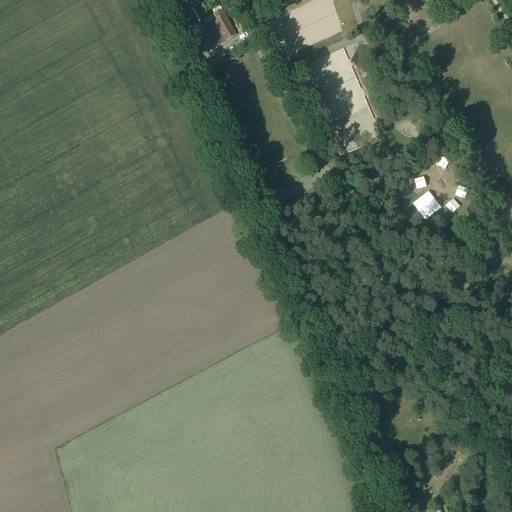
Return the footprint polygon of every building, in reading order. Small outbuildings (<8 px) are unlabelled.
[(192,0),(178,0),(179,0),(176,2),(184,15),(194,9),(190,2),(193,1),(192,0)] [(214,16),(210,17),(224,42),(236,36),(222,11),(221,11),(214,16)] [(193,19),(180,27),(187,40),(201,32),(193,19)] [(351,71),(357,68),(354,62),(348,65),(351,71)] [(440,158),(435,167),(444,172),(449,162),(440,158)] [(422,178),(412,181),(415,190),(424,187),(422,178)] [(457,186),(454,197),(464,200),(467,189),(457,186)] [(428,193),(412,206),(423,221),(439,209),(428,193)] [(452,201),(445,207),(452,215),(459,208),(452,201)] [(0,288),(10,285),(0,260),(0,288)] [(382,418),(391,417),(390,409),(381,409),(382,418)] [(478,511),(482,498),(472,495),(467,508),(478,511)]
